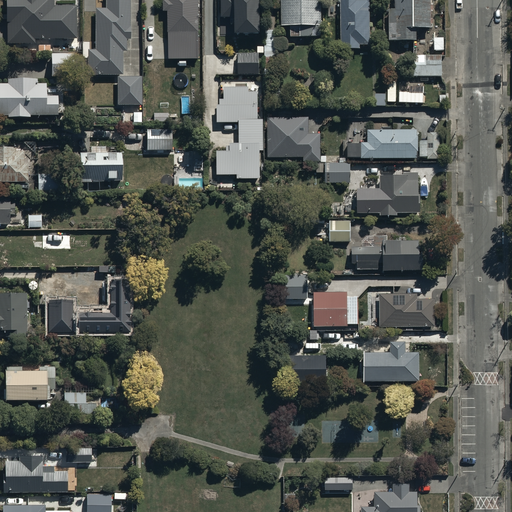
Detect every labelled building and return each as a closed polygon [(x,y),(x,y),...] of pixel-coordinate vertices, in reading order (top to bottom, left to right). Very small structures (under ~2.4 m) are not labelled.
[(6,0),(8,43),(35,43),(35,39),(78,38),(77,5),(54,5),(54,0),(6,0)] [(130,0),(106,0),(107,12),(96,12),(96,54),(88,54),(87,78),(123,78),(124,55),(127,55),(127,43),(131,43),(130,0)] [(199,0),(168,0),(168,4),(164,4),(164,16),(168,16),(168,63),(200,62),(199,0)] [(221,0),(222,18),(236,17),(236,39),(262,38),(261,0),(221,0)] [(281,0),(281,24),(290,24),(290,34),(320,34),(320,0),(281,0)] [(339,0),(340,46),(360,46),(360,42),(369,42),(368,0),(339,0)] [(430,0),(394,0),(394,5),(388,5),(389,37),(416,37),(416,24),(431,24),(430,0)] [(74,55),(51,56),(52,82),(75,80),(74,55)] [(413,56),(414,76),(441,75),(441,55),(413,56)] [(255,57),(238,57),(238,77),(254,77),(255,57)] [(8,88),(0,87),(0,119),(8,120),(8,122),(31,122),(31,120),(58,120),(58,100),(47,100),(47,88),(38,88),(38,84),(36,84),(36,80),(19,80),(19,84),(8,84),(8,88)] [(142,81),(118,81),(118,108),(142,108),(142,81)] [(218,156),(217,178),(238,179),(238,182),(261,183),(262,148),(264,148),(264,123),(259,123),(260,97),(250,96),(250,91),(224,90),(224,104),(220,104),(219,126),(239,127),(239,148),(227,148),(227,156),(218,156)] [(385,93),(375,93),(375,109),(385,109),(385,93)] [(153,114),(152,122),(168,122),(168,114),(153,114)] [(267,117),(267,157),(303,157),(303,160),(325,160),(325,155),(320,155),(320,133),(309,133),(308,117),(267,117)] [(374,160),(374,158),(399,158),(399,160),(407,160),(407,158),(416,158),(416,155),(425,155),(425,157),(438,157),(438,131),(425,131),(425,138),(417,138),(417,129),(390,129),(390,126),(379,126),(379,129),(366,129),(366,142),(360,142),(360,139),(344,139),(344,158),(359,158),(359,160),(374,160)] [(147,133),(147,153),(175,153),(175,133),(147,133)] [(81,155),(80,185),(108,185),(108,186),(117,186),(117,185),(123,185),(123,148),(90,148),(90,155),(81,155)] [(0,185),(29,186),(29,167),(25,167),(25,155),(16,155),(16,152),(0,152),(0,185)] [(324,163),(325,183),(350,183),(350,163),(324,163)] [(357,190),(357,209),(379,209),(379,212),(396,212),(396,209),(419,209),(419,198),(418,198),(418,168),(403,168),(403,172),(379,172),(379,190),(357,190)] [(59,177),(38,178),(38,196),(60,195),(59,177)] [(0,200),(0,228),(11,229),(11,219),(15,219),(15,206),(11,206),(11,200),(0,200)] [(42,217),(28,217),(28,231),(42,231),(42,217)] [(335,222),(329,222),(329,240),(349,240),(349,222),(345,222),(345,219),(335,219),(335,222)] [(71,233),(43,234),(43,253),(72,252),(71,233)] [(356,263),(356,270),(377,270),(377,262),(382,262),(382,271),(422,271),(422,252),(418,252),(418,238),(405,238),(405,237),(395,237),(395,240),(390,239),(390,240),(382,241),(382,247),(351,247),(351,263),(356,263)] [(308,273),(284,274),(285,296),(308,295),(308,273)] [(79,313),(79,333),(130,332),(130,279),(111,279),(111,313),(79,313)] [(313,290),(313,325),(346,325),(346,323),(357,323),(357,294),(346,294),(346,290),(313,290)] [(379,293),(379,326),(434,326),(434,298),(417,298),(417,293),(379,293)] [(6,341),(27,342),(27,296),(0,296),(0,334),(6,334),(6,341)] [(73,300),(48,300),(49,333),(73,332),(73,300)] [(334,335),(334,347),(352,347),(352,335),(334,335)] [(363,360),(363,379),(419,380),(419,350),(405,350),(405,341),(390,340),(390,351),(377,351),(377,360),(363,360)] [(326,355),(287,355),(287,384),(326,384),(326,355)] [(39,362),(39,371),(22,371),(22,362),(11,362),(11,369),(5,369),(5,401),(46,401),(47,384),(54,384),(54,362),(39,362)] [(65,395),(65,417),(96,417),(96,405),(86,405),(86,395),(65,395)] [(92,451),(47,451),(47,463),(67,463),(67,466),(76,466),(76,470),(97,470),(97,463),(92,464),(92,451)] [(3,466),(3,496),(68,496),(68,475),(54,475),(54,469),(43,469),(43,460),(19,460),(19,466),(3,466)] [(360,490),(360,511),(419,511),(420,499),(417,499),(417,488),(409,488),(409,479),(392,480),(392,488),(373,488),(373,490),(360,490)] [(86,498),(86,511),(110,511),(110,498),(86,498)]
